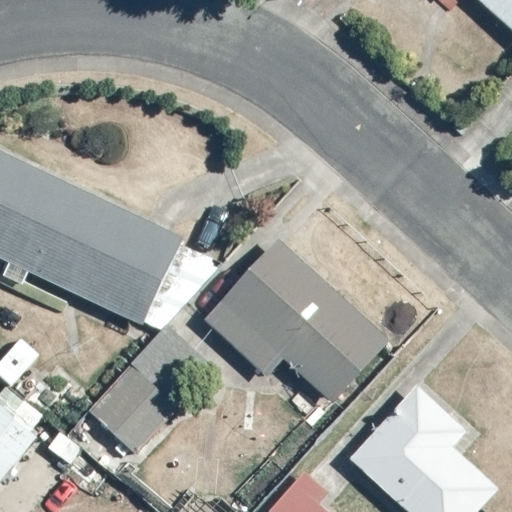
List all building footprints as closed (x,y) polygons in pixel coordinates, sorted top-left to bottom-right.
[(511,0),(479,0),(511,29),(511,0)] [(184,235),(0,148),(0,258),(142,325),(184,235)] [(391,341),(278,237),(203,319),(266,376),(283,358),(333,403),(391,341)] [(195,357),(163,328),(159,332),(85,412),(129,453),(207,368),(195,357)] [(40,357),(13,333),(0,347),(0,377),(11,388),(40,357)] [(417,385),(349,459),(406,511),(477,511),(499,489),(453,447),(468,432),(417,385)] [(0,483),(50,424),(9,389),(0,399),(0,483)] [(339,511),(301,479),(271,511),(339,511)] [(239,511),(205,486),(185,511),(239,511)]
